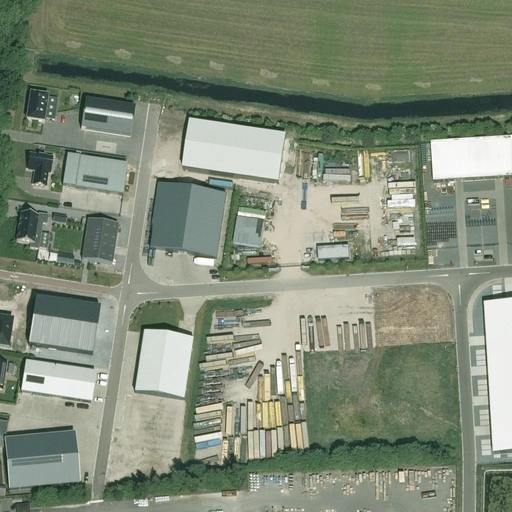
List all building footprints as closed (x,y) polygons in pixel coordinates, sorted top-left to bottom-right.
[(38,96),(31,95),(27,120),(43,123),(44,120),(54,121),(55,113),(45,111),(47,97),(45,97),(45,95),(38,94),(38,96)] [(81,128),(81,130),(85,131),(130,138),(134,108),(90,101),(90,102),(85,101),(85,105),(81,128)] [(146,118),(146,103),(135,103),(135,117),(146,118)] [(291,139),(195,125),(188,172),(284,187),(291,139)] [(511,139),(432,145),(434,184),(511,179),(511,139)] [(117,152),(118,143),(104,142),(102,150),(117,152)] [(34,179),(33,186),(46,188),(48,174),(50,175),(52,158),(30,155),(28,171),(36,172),(35,179),(34,179)] [(127,166),(67,157),(62,187),(122,196),(127,166)] [(148,250),(216,260),(226,196),(158,186),(148,250)] [(47,226),(48,216),(38,215),(38,217),(20,214),(16,243),(30,245),(29,249),(39,251),(41,234),(36,233),(37,224),(47,226)] [(66,225),(67,218),(54,216),(53,223),(66,225)] [(118,226),(88,221),(82,261),(112,266),(118,226)] [(295,238),(277,239),(277,246),(295,245),(295,238)] [(52,255),(50,263),(64,265),(66,257),(52,255)] [(35,300),(28,347),(92,357),(99,309),(35,300)] [(511,454),(511,304),(485,306),(494,456),(511,454)] [(0,319),(0,347),(8,349),(12,321),(0,319)] [(185,402),(194,342),(144,334),(134,394),(185,402)] [(91,404),(95,374),(26,364),(21,394),(91,404)] [(50,408),(40,413),(44,420),(54,415),(50,408)] [(84,425),(89,419),(85,415),(79,421),(84,425)] [(375,456),(436,453),(435,428),(374,431),(375,456)] [(74,435),(5,441),(4,441),(5,450),(9,491),(79,485),(74,435)] [(455,505),(463,505),(462,495),(454,495),(455,505)]
